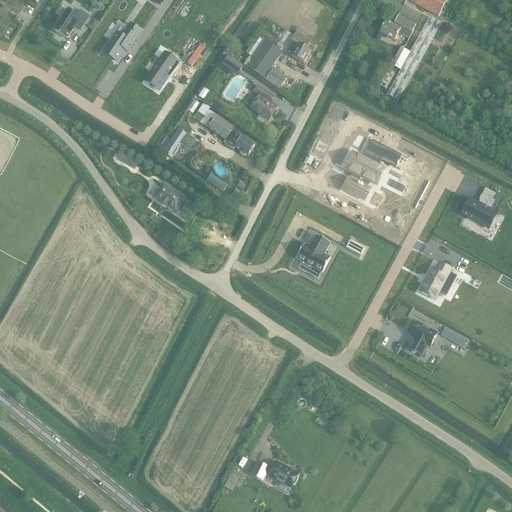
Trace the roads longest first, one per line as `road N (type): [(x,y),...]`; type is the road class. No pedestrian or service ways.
road 1 (unclassified): [(511,485),(217,288)]
road 2 (unclassified): [(217,288),(363,0)]
road 3 (unclassified): [(217,288),(151,244),(76,146),(0,93)]
road 4 (primary): [(0,399),(138,511)]
